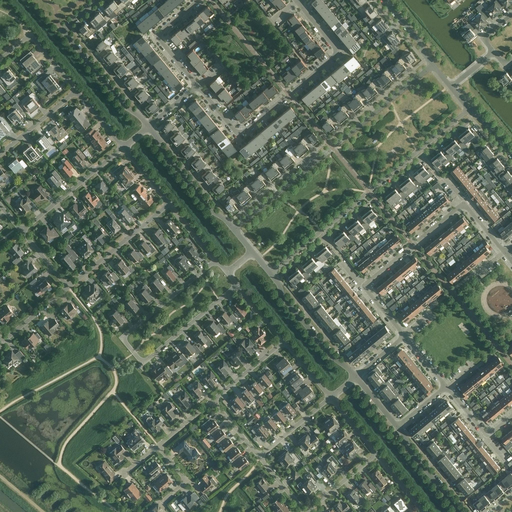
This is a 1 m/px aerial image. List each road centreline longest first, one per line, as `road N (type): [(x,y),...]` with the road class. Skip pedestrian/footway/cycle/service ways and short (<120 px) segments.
road 1 (residential): [(226,272),(236,285),(139,359),(127,333),(215,260)]
road 2 (residential): [(234,229),(431,64)]
road 3 (residential): [(270,272),(467,109)]
road 4 (residential): [(69,284),(169,204),(124,144)]
road 5 (residential): [(238,134),(336,52),(298,2)]
road 6 (tertiary): [(148,123),(62,30),(99,0)]
road 7 (residential): [(213,398),(284,342),(330,398)]
road 8 (tertiary): [(234,229),(148,123)]
road 9 (tertiary): [(355,377),(270,272)]
road 10 (residential): [(24,229),(124,144)]
road 11 (residential): [(362,285),(462,203)]
